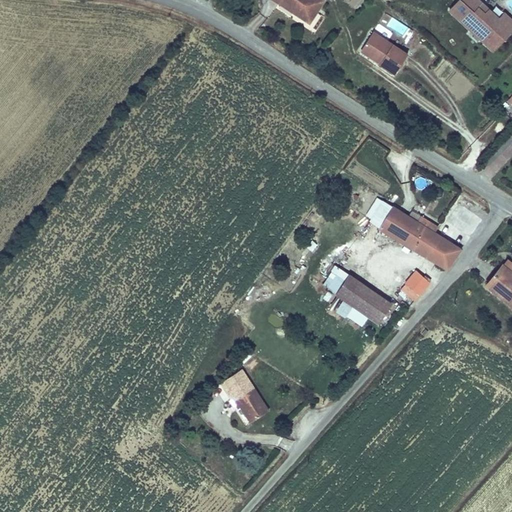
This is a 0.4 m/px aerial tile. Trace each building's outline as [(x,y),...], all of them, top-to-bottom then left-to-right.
[(271,0),(307,22),(320,1),(318,0),(271,0)] [(492,53),(511,30),(511,19),(496,5),(492,10),(480,0),(455,0),(445,11),(492,53)] [(403,35),(408,28),(392,16),(386,24),(403,35)] [(372,31),(361,47),(380,60),(378,64),(393,74),(406,54),(372,31)] [(380,60),(361,47),(359,51),(378,64),(380,60)] [(358,216),(368,221),(381,202),(371,195),(358,216)] [(446,269),(461,249),(436,234),(419,224),(381,202),(368,221),(368,223),(446,269)] [(419,224),(436,234),(439,228),(422,218),(419,224)] [(511,259),(508,257),(485,285),(511,307),(511,259)] [(335,294),(347,275),(333,266),(328,276),(323,285),(335,294)] [(323,285),(328,276),(317,269),(311,278),(323,285)] [(400,290),(415,302),(426,286),(422,283),(424,280),(413,272),(400,290)] [(389,303),(347,275),(335,294),(341,298),(350,305),(376,322),(389,303)] [(344,316),(350,305),(341,298),(333,309),(344,316)] [(232,395),(236,403),(248,422),(268,410),(242,366),(219,380),(228,397),(232,395)] [(230,407),(236,403),(232,395),(228,397),(225,399),(230,407)]
